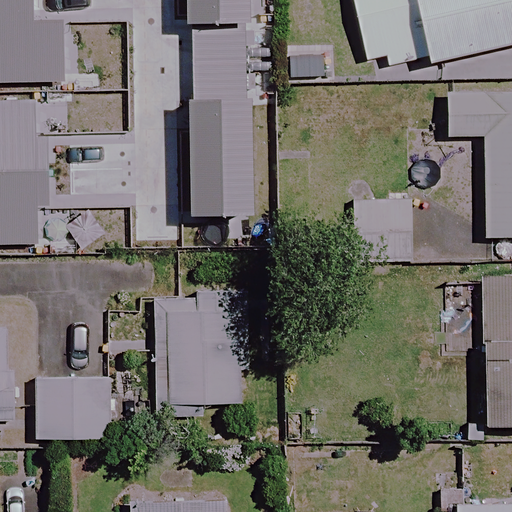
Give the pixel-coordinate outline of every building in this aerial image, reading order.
[(0,0),(0,180),(43,180),(42,50),(80,49),(79,0),(0,0)] [(246,0),(120,0),(120,69),(164,69),(164,117),(224,117),(224,67),(247,67),(246,0)] [(511,45),(511,0),(351,0),(366,61),(422,48),(426,65),(511,45)] [(486,239),(511,239),(511,95),(447,95),(447,137),(485,136),(486,239)] [(395,97),(395,125),(440,125),(440,98),(395,97)] [(277,162),(217,162),(216,241),(276,241),(277,162)] [(411,204),(351,202),(350,237),(357,238),(357,262),(408,264),(411,204)] [(511,280),(486,280),(486,427),(511,427),(511,280)] [(246,370),(245,293),(194,294),(194,303),(155,303),(157,409),(239,408),(238,370),(246,370)] [(0,421),(11,421),(8,330),(0,329),(0,421)] [(109,440),(109,379),(38,379),(38,440),(109,440)] [(225,511),(226,504),(129,502),(128,511),(225,511)]
